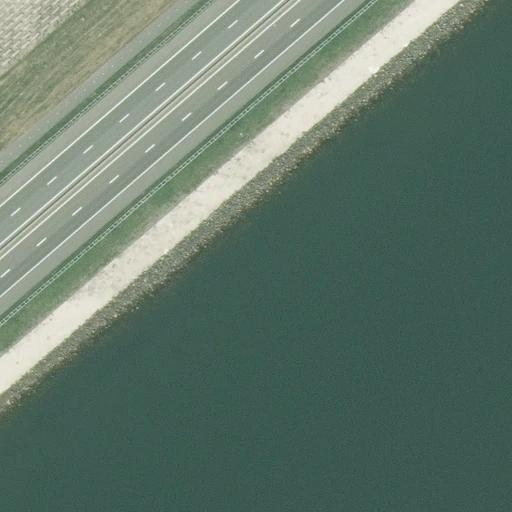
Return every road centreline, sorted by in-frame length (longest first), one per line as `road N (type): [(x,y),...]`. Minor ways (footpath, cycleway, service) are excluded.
road 1 (motorway): [(0,279),(323,0)]
road 2 (motorway): [(257,0),(0,222)]
